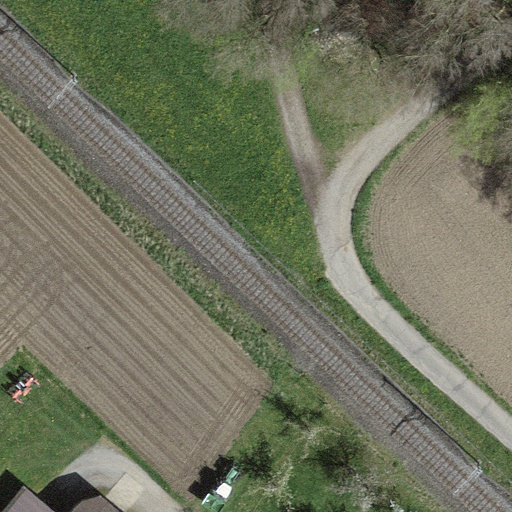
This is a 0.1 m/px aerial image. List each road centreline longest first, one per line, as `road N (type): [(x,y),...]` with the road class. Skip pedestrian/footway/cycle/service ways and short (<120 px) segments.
road 1 (track): [(511,436),(353,292),(325,220)]
road 2 (track): [(325,220),(368,156),(511,50)]
